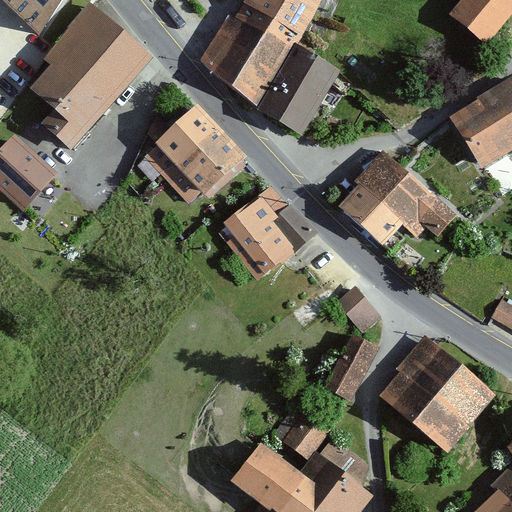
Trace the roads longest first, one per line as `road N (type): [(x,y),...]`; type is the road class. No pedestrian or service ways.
road 1 (tertiary): [(511,363),(399,287),(278,155)]
road 2 (residential): [(278,155),(320,156),(400,139),(511,74)]
road 3 (track): [(399,287),(370,399),(378,511)]
road 4 (tertiary): [(278,155),(140,0)]
